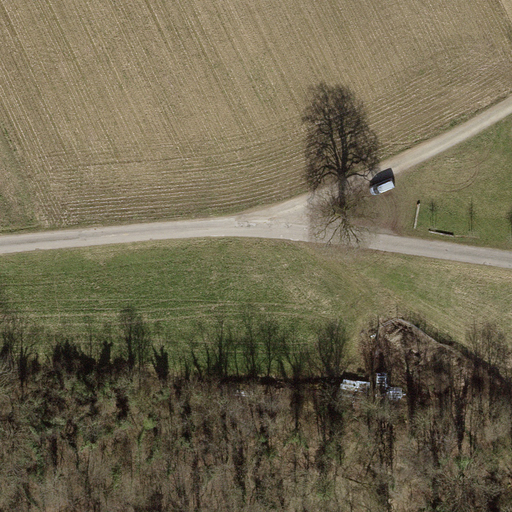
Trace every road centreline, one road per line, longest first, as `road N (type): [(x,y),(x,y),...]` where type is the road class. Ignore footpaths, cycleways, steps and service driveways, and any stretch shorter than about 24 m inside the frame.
road 1 (unclassified): [(0,252),(257,230),(511,263)]
road 2 (track): [(257,230),(511,115)]
